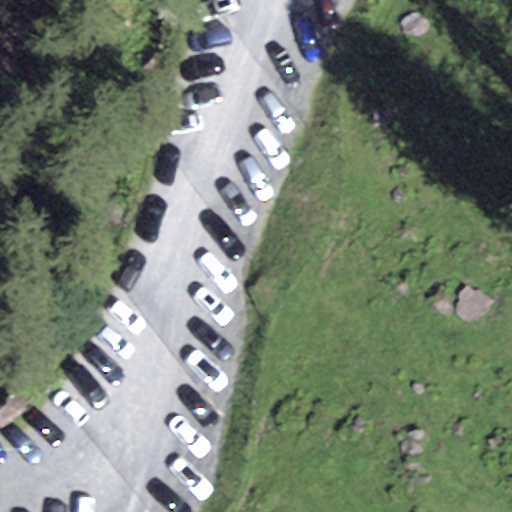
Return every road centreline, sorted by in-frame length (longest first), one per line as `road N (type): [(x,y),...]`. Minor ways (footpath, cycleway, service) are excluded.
road 1 (track): [(270,0),(166,358),(133,511)]
road 2 (track): [(166,358),(0,506)]
